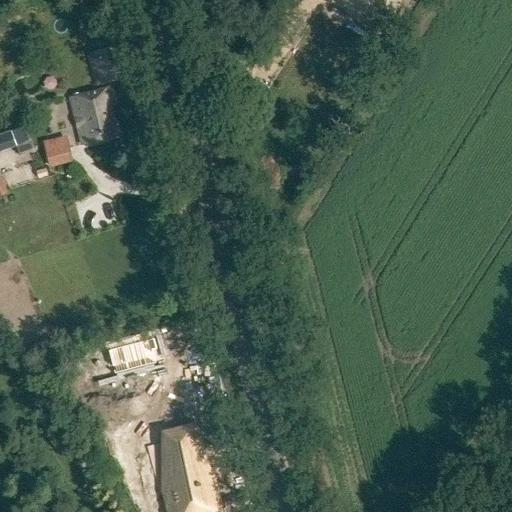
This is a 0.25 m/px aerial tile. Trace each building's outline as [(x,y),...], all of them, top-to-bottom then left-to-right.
[(98,84),(124,77),(118,49),(91,54),(98,84)] [(73,99),(84,145),(117,136),(109,105),(115,103),(111,90),(73,99)] [(0,136),(0,153),(16,148),(19,156),(32,151),(24,128),(0,136)] [(99,378),(99,380),(165,362),(165,361),(157,363),(154,351),(158,350),(154,336),(153,336),(153,339),(110,350),(110,348),(108,348),(114,374),(99,378)] [(175,487),(163,490),(168,511),(193,511),(196,511),(205,511),(222,508),(215,480),(208,482),(197,442),(201,441),(196,424),(171,431),(178,460),(169,463),(175,487)]
